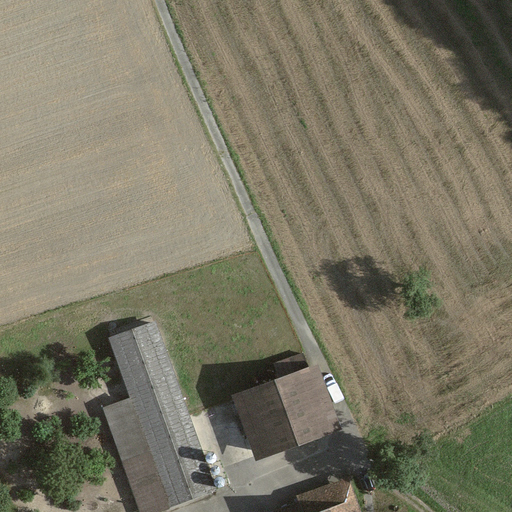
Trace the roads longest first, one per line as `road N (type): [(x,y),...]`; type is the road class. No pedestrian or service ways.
road 1 (track): [(254,511),(353,445),(160,0)]
road 2 (unknown): [(468,511),(353,445)]
